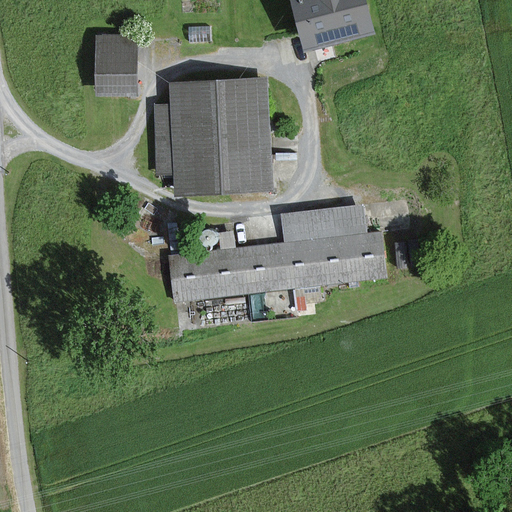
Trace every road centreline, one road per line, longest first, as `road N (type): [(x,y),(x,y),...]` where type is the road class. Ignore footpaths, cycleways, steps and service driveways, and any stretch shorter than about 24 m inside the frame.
road 1 (track): [(0,83),(12,109),(46,144),(148,190),(230,211),(283,202),(301,186),(309,125),(298,89),(279,73),(177,69),(154,85),(128,135),(94,157)]
road 2 (unclassified): [(28,511),(0,268)]
